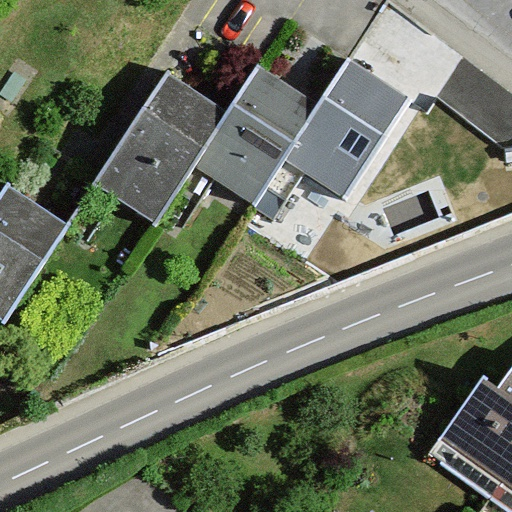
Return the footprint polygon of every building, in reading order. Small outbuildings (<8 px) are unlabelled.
[(314,116),(282,167),(350,208),(411,109),(344,68),(314,116)] [(221,120),(187,176),(252,216),(282,167),(314,116),(249,76),(221,120)] [(152,78),(84,188),(153,231),(187,176),(221,120),(152,78)] [(0,201),(0,328),(6,332),(68,231),(6,192),(0,201)] [(511,511),(511,371),(447,474),(508,511),(511,511)]
